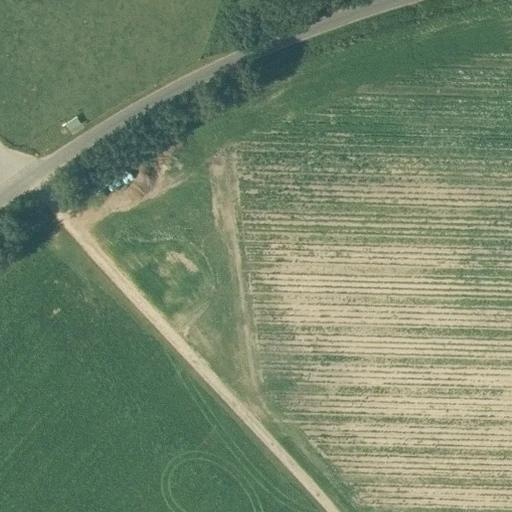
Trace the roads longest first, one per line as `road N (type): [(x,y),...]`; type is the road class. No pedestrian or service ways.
road 1 (unclassified): [(0,212),(186,83),(396,0)]
road 2 (track): [(32,186),(333,511)]
